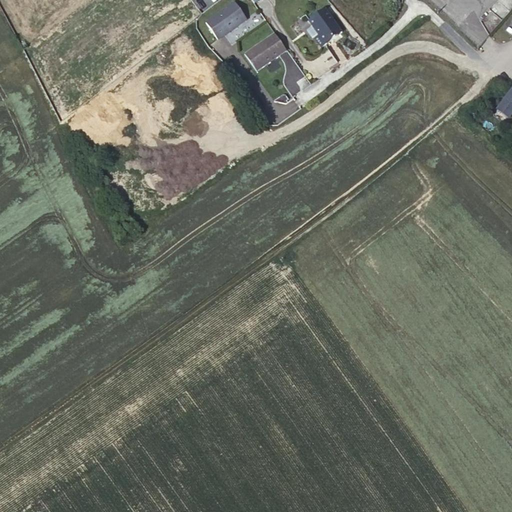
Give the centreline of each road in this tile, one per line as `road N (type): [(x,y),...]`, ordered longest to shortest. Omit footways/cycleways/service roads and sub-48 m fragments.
road 1 (track): [(502,60),(352,192),(0,441)]
road 2 (residential): [(502,60),(481,64),(426,44),(400,49),(260,143),(203,145)]
